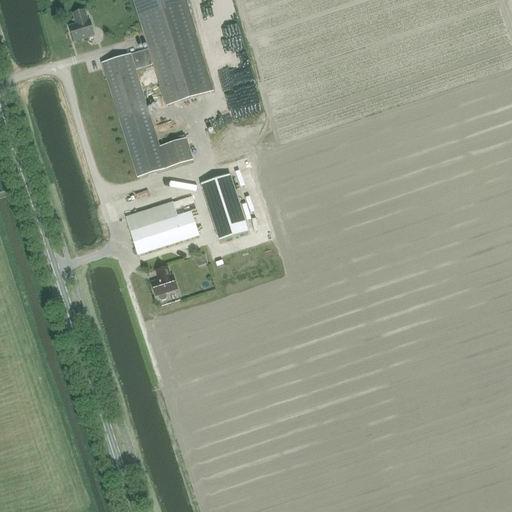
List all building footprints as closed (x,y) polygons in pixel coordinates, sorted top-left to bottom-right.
[(102,64),(114,103),(137,178),(193,161),(186,139),(159,147),(135,70),(154,64),(168,107),(214,92),(184,0),(133,0),(149,49),(102,64)] [(84,10),(73,14),(75,21),(76,20),(77,24),(69,26),(74,42),(94,36),(89,20),(88,21),(84,10)] [(280,72),(281,71),(270,35),(250,41),(256,61),(263,59),(269,81),(281,77),(280,72)] [(241,76),(235,57),(237,56),(235,48),(214,55),(223,82),(241,76)] [(219,242),(248,232),(230,175),(201,184),(219,242)] [(182,211),(176,213),(173,203),(126,218),(138,256),(199,236),(191,212),(183,215),(182,211)] [(156,297),(158,296),(159,300),(162,301),(165,300),(167,297),(166,294),(177,290),(173,276),(170,276),(167,267),(156,271),(159,280),(152,283),(156,297)]
